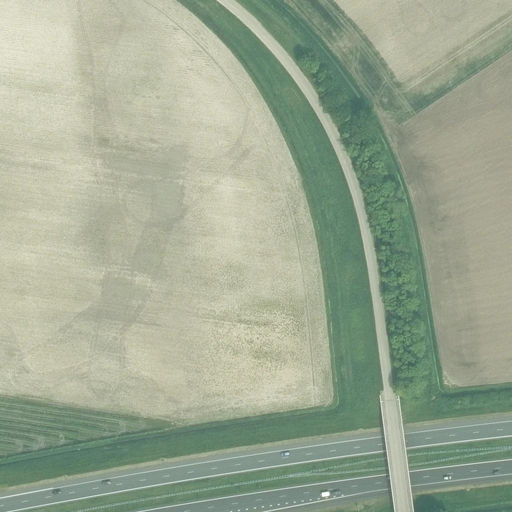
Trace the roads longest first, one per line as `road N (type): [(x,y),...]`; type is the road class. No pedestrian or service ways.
road 1 (unclassified): [(404,511),(362,204),(316,100),(274,41),(225,0)]
road 2 (motorway): [(511,428),(0,507)]
road 3 (motorway): [(193,511),(511,467)]
